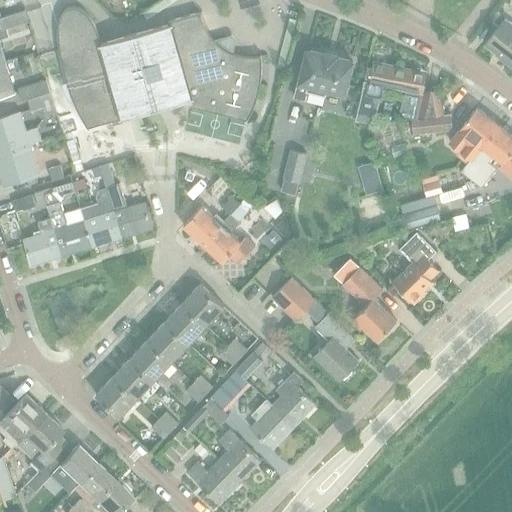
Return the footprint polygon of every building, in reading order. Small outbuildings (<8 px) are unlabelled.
[(235,53),(231,51),(233,40),(230,37),(216,41),(213,38),(210,34),(208,31),(206,28),(204,24),(203,21),(200,12),(202,12),(202,11),(168,20),(169,21),(170,21),(171,23),(101,43),(99,37),(98,32),(96,26),(94,23),(93,20),(90,17),(88,15),(86,12),(83,10),(80,8),(77,6),(76,6),(74,6),(73,6),(71,6),(69,6),(68,7),(66,8),(65,9),(63,11),(62,14),(60,16),(59,19),(59,22),(58,25),(58,28),(58,35),(59,42),(59,49),(60,56),(66,80),(69,87),(71,94),(74,101),(77,108),(81,115),(84,122),(89,128),(90,128),(89,126),(122,117),(192,98),(194,106),(246,119),(245,120),(246,121),(249,116),(252,111),(254,105),(256,100),(258,95),(259,89),(260,84),(261,78),(262,72),(262,67),(262,61),(262,55),(261,53),(260,54),(260,55),(255,56),(252,56),(248,56),(245,55),(241,55),(238,54),(235,53)] [(0,38),(10,35),(8,27),(29,21),(25,9),(0,16),(0,26),(0,27),(0,61),(6,60),(0,38)] [(511,63),(511,29),(503,22),(499,27),(486,43),(511,63)] [(346,94),(355,59),(339,55),(340,52),(323,48),(323,51),(307,47),(298,83),(346,94)] [(0,61),(0,96),(16,92),(9,70),(20,67),(17,57),(6,60),(0,61)] [(424,88),(428,72),(373,60),(367,91),(381,94),(383,85),(422,93),(417,118),(445,115),(439,88),(424,88)] [(32,110),(54,103),(47,78),(18,87),(22,100),(29,98),(32,110)] [(477,105),(450,140),(466,152),(463,157),(470,162),(471,161),(500,123),(477,105)] [(369,121),(372,109),(360,106),(358,119),(369,121)] [(38,126),(28,129),(22,111),(0,117),(0,151),(32,142),(42,139),(38,126)] [(413,134),(452,129),(450,114),(445,115),(417,118),(412,118),(413,134)] [(470,162),(464,169),(483,184),(492,172),(485,166),(494,154),(504,161),(501,165),(511,173),(511,133),(500,123),(471,161),(470,162)] [(32,142),(0,151),(0,168),(5,184),(41,173),(32,142)] [(78,149),(70,152),(76,171),(84,169),(78,149)] [(290,150),(281,190),(296,194),(306,153),(290,150)] [(54,179),(65,176),(62,164),(50,168),(54,179)] [(116,210),(124,236),(153,226),(145,201),(129,206),(121,182),(116,183),(111,168),(103,170),(108,186),(116,210)] [(108,186),(103,170),(93,173),(98,189),(108,186)] [(426,195),(442,191),(439,180),(423,184),(426,195)] [(52,186),(43,189),(48,204),(57,201),(52,186)] [(48,204),(43,189),(35,191),(40,207),(48,204)] [(223,206),(230,213),(240,202),(232,195),(223,206)] [(256,243),(246,234),(242,239),(231,229),(248,210),(240,202),(230,213),(222,221),(204,241),(224,260),(230,253),(239,261),(256,243)] [(185,223),(204,241),(222,221),(203,203),(185,223)] [(406,227),(440,218),(437,205),(402,214),(406,227)] [(124,236),(116,210),(85,220),(93,245),(124,236)] [(55,229),(52,217),(39,221),(43,233),(25,238),(33,264),(63,255),(55,229)] [(55,229),(63,255),(93,245),(85,220),(55,229)] [(431,276),(439,269),(429,258),(437,250),(417,230),(401,247),(413,260),(393,279),(414,301),(426,289),(425,287),(433,279),(431,276)] [(377,338),(397,318),(374,296),(383,288),(360,265),(343,282),(358,297),(360,296),(367,303),(351,319),(360,328),(363,325),(377,338)] [(272,296),(285,309),(305,288),(292,275),(272,296)] [(184,300),(207,322),(225,303),(201,281),(184,300)] [(316,299),(305,288),(285,309),(295,319),(316,299)] [(166,319),(189,341),(207,322),(184,300),(166,319)] [(358,359),(347,347),(356,338),(329,311),(315,325),(329,340),(315,354),(339,378),(358,359)] [(189,341),(166,319),(149,337),(173,359),(189,341)] [(221,352),(233,363),(247,348),(235,336),(221,352)] [(131,355),(155,378),(173,359),(149,337),(131,355)] [(246,376),(263,359),(254,350),(237,368),(246,376)] [(114,374),(137,397),(155,378),(131,355),(114,374)] [(273,403),(294,423),(316,401),(298,383),(304,378),(294,369),(276,387),(282,393),(273,403)] [(137,397),(114,374),(96,393),(120,415),(137,397)] [(187,389),(198,400),(213,385),(201,374),(187,389)] [(18,437),(44,410),(25,392),(17,400),(0,384),(0,419),(8,416),(15,424),(10,429),(18,437)] [(211,396),(229,413),(238,404),(220,386),(211,396)] [(220,422),(229,413),(211,396),(202,405),(220,422)] [(294,423),(273,403),(251,425),(272,446),(294,423)] [(28,462),(36,470),(62,443),(54,436),(63,427),(44,410),(18,437),(15,442),(32,458),(28,462)] [(164,437),(178,421),(166,410),(152,426),(164,437)] [(229,448),(218,459),(240,480),(261,458),(230,427),(219,438),(229,448)] [(60,462),(71,472),(63,481),(71,488),(79,479),(97,460),(78,443),(70,451),(62,443),(36,470),(45,477),(60,462)] [(240,480),(218,459),(208,469),(199,459),(188,470),(219,501),(240,480)] [(97,460),(79,479),(96,496),(114,477),(97,460)] [(114,477),(96,496),(87,505),(80,511),(97,511),(101,509),(104,511),(114,511),(132,493),(114,477)] [(69,507),(74,511),(80,511),(87,505),(79,497),(69,507)]
